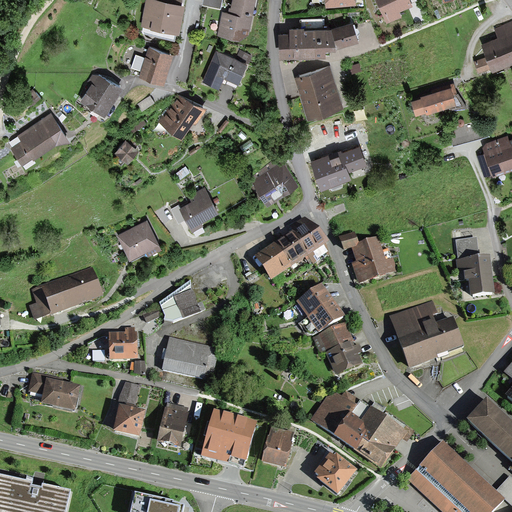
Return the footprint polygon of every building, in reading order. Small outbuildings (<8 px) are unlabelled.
[(182,6),(152,0),(146,0),(141,27),(144,28),(143,34),(174,40),(175,35),(180,36),(186,7),(182,6)] [(222,0),(203,0),(202,5),(221,9),(222,0)] [(256,0),(232,0),(231,8),(230,8),(228,14),(223,13),(218,36),(248,42),(256,0)] [(409,0),(377,0),(387,23),(401,17),(399,12),(412,6),(411,3),(409,0)] [(303,30),(289,30),(289,35),(279,36),(280,60),(326,59),(326,53),(336,53),(336,50),(359,43),(353,24),(331,31),(303,32),(303,30)] [(511,59),(511,34),(484,45),(493,67),(511,59)] [(175,56),(149,47),(145,57),(135,54),(130,68),(139,71),(137,77),(164,86),(175,56)] [(236,60),(216,52),(203,83),(219,90),(224,79),(238,85),(252,56),(240,49),(236,60)] [(330,66),(293,78),(306,119),(343,107),(330,66)] [(99,77),(84,102),(105,115),(120,90),(99,77)] [(448,89),(421,97),(426,112),(453,104),(448,89)] [(195,106),(178,96),(160,122),(182,139),(194,123),(196,125),(207,110),(195,106)] [(150,97),(138,105),(142,112),(155,103),(150,97)] [(70,144),(51,114),(17,137),(20,141),(10,148),(23,166),(32,160),(34,162),(56,147),(70,144)] [(228,119),(218,130),(221,133),(231,122),(228,119)] [(456,144),(482,139),(479,124),(453,129),(456,144)] [(506,138),(484,145),(494,172),(511,165),(511,142),(508,144),(506,138)] [(125,141),(114,155),(128,166),(139,152),(125,141)] [(341,151),(311,162),(322,191),(352,180),(350,173),(367,167),(359,147),(342,154),(341,151)] [(298,187),(278,156),(251,178),(268,207),(298,187)] [(204,188),(177,204),(193,232),(201,227),(200,223),(218,213),(204,188)] [(306,256),(310,264),(312,262),(313,264),(330,254),(326,243),(330,240),(320,226),(305,217),(292,225),(296,230),(288,235),(278,241),(256,255),(272,279),(306,256)] [(163,251),(148,220),(116,235),(129,263),(145,255),(147,259),(163,251)] [(344,250),(352,247),(356,260),(352,262),(358,283),(399,270),(394,255),(387,257),(380,234),(359,240),(356,231),(340,236),(344,250)] [(487,260),(468,262),(471,296),(490,294),(487,260)] [(93,266),(33,289),(38,303),(31,306),(35,318),(51,312),(52,313),(77,304),(103,294),(93,266)] [(145,275),(135,271),(131,284),(141,287),(145,275)] [(198,296),(195,287),(191,289),(191,280),(161,302),(165,314),(164,319),(174,322),(204,311),(198,296)] [(344,314),(322,282),(295,301),(318,333),(344,314)] [(435,322),(432,314),(438,313),(433,300),(389,316),(396,334),(409,369),(420,365),(439,358),(438,354),(465,344),(454,315),(435,322)] [(160,313),(146,319),(149,326),(162,320),(160,313)] [(356,345),(347,323),(318,335),(335,375),(363,363),(359,352),(361,351),(358,344),(356,345)] [(125,328),(125,331),(109,331),(110,359),(138,358),(138,331),(135,332),(134,328),(125,328)] [(219,347),(169,337),(162,369),(211,382),(219,347)] [(105,350),(93,350),(93,360),(105,361),(105,350)] [(145,361),(135,361),(135,373),(145,373),(145,361)] [(81,384),(50,378),(50,376),(32,372),(28,391),(42,394),(40,403),(75,411),(81,384)] [(126,381),(119,400),(135,404),(140,385),(126,381)] [(310,420),(383,467),(410,430),(346,391),(342,395),(338,392),(326,397),(310,420)] [(511,419),(486,397),(466,418),(511,459),(511,419)] [(146,410),(119,404),(113,429),(140,435),(146,410)] [(165,408),(157,442),(180,448),(189,413),(186,412),(187,408),(169,404),(167,409),(165,408)] [(242,417),(214,409),(200,454),(244,468),(258,422),(242,417)] [(294,433),(271,426),(262,460),(285,466),(294,433)] [(491,511),(505,498),(496,490),(443,442),(408,480),(442,511),(491,511)] [(319,475),(317,477),(337,493),(346,483),(357,469),(336,452),(334,455),(331,452),(315,471),(319,475)] [(506,481),(496,490),(505,498),(511,505),(511,465),(509,468),(511,470),(511,477),(510,476),(506,481)] [(0,511),(66,511),(72,489),(42,482),(41,487),(31,485),(32,481),(0,473),(0,511)] [(183,511),(185,507),(136,496),(132,511),(183,511)]
